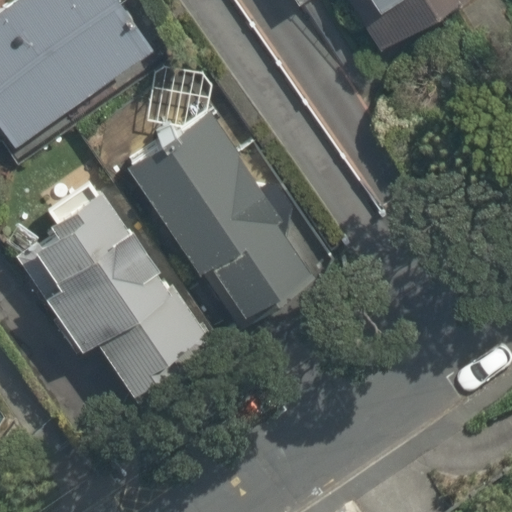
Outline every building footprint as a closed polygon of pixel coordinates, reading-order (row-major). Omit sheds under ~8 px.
[(155,37),(129,0),(5,0),(0,4),(0,106),(18,132),(155,37)] [(455,0),(359,0),(391,45),(455,0)] [(204,260),(215,253),(247,299),(317,251),(284,205),(209,97),(129,153),(204,260)] [(175,279),(107,180),(22,239),(91,338),(175,279)] [(212,331),(175,279),(98,333),(135,385),(212,331)]
